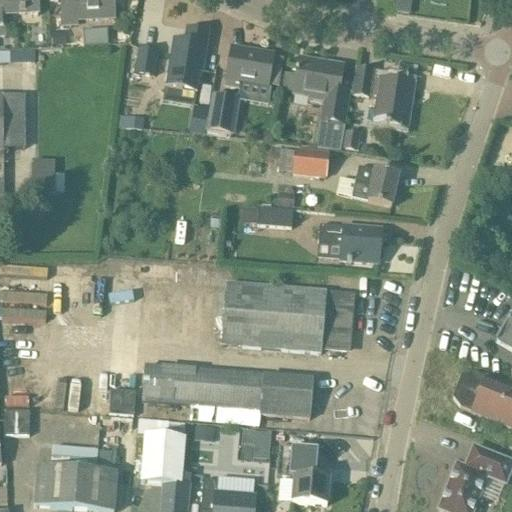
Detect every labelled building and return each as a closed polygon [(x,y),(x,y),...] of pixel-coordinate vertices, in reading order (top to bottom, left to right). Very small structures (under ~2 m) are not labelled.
[(0,0),(0,39),(5,39),(4,19),(39,18),(37,0),(0,0)] [(61,0),(63,22),(114,20),(113,0),(61,0)] [(395,0),(394,14),(410,17),(412,0),(395,0)] [(173,40),(165,89),(197,95),(201,75),(204,75),(211,33),(186,29),(184,42),(173,40)] [(138,50),(134,76),(154,79),(159,53),(138,50)] [(232,50),(226,89),(242,92),(243,86),(268,90),(274,56),(232,50)] [(293,96),(310,99),(309,104),(322,106),(319,123),(344,127),(350,94),(339,92),(343,68),(299,61),(293,96)] [(357,72),(353,97),(369,99),(369,97),(380,99),(376,125),(406,130),(413,86),(383,82),(384,76),(357,72)] [(208,97),(207,110),(191,108),(188,135),(233,139),(237,100),(208,97)] [(324,134),(321,150),(340,153),(343,137),(324,134)] [(359,137),(347,135),(344,151),(356,153),(359,137)] [(293,176),(326,179),(329,156),(296,152),(293,176)] [(55,163),(31,163),(32,196),(55,196),(55,163)] [(250,173),(260,174),(261,166),(251,165),(250,173)] [(360,170),(356,184),(353,200),(367,203),(367,204),(391,209),(399,177),(375,171),(374,173),(360,170)] [(278,195),(277,211),(293,213),(294,196),(278,195)] [(256,227),(258,211),(241,209),(240,226),(256,227)] [(258,228),(292,231),(293,213),(259,210),(258,228)] [(319,245),(342,247),(340,263),(379,266),(379,265),(383,262),(384,253),(380,248),(381,232),(320,227),(319,245)] [(11,281),(29,283),(31,266),(14,264),(11,281)] [(321,355),(321,351),(350,354),(355,298),(326,296),(326,295),(226,287),(221,347),(321,355)] [(0,331),(23,332),(23,322),(43,323),(44,295),(0,294),(0,331)] [(511,351),(511,315),(497,343),(511,351)] [(262,415),(265,377),(146,367),(142,405),(262,415)] [(511,430),(511,389),(486,379),(475,375),(462,377),(453,400),(461,410),(472,414),(472,415),(511,430)] [(265,377),(262,415),(262,417),(310,421),(313,381),(265,377)] [(132,416),(133,392),(108,392),(107,416),(132,416)] [(28,437),(28,413),(3,412),(3,437),(28,437)] [(95,453),(117,453),(119,420),(96,420),(95,453)] [(138,422),(137,438),(145,439),(141,485),(164,487),(161,511),(185,511),(189,477),(182,477),(185,440),(184,440),(185,426),(138,422)] [(195,429),(194,443),(213,445),(214,430),(195,429)] [(269,459),(270,434),(241,432),(240,457),(269,459)] [(276,479),(293,481),(291,505),(326,508),(329,482),(312,481),(313,474),(316,474),(318,453),(279,450),(276,479)] [(455,466),(437,511),(473,511),(486,480),(505,487),(511,468),(511,465),(472,450),(464,470),(455,466)] [(37,469),(34,509),(64,511),(113,511),(117,476),(37,469)] [(200,511),(253,511),(254,500),(216,496),(217,484),(202,483),(200,511)]
